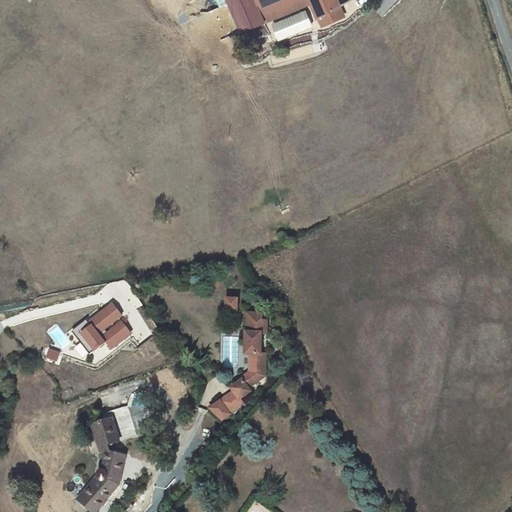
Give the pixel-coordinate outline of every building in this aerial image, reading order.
[(256,0),(265,22),(312,4),(319,19),(321,18),(325,25),(344,17),(339,8),(341,6),(338,0),(256,0)] [(274,24),(280,40),(312,28),(306,11),(274,24)] [(282,234),(275,238),(279,245),(286,240),(282,234)] [(226,300),(226,311),(237,311),(237,300),(226,300)] [(96,308),(88,310),(95,334),(110,331),(105,314),(98,316),(96,308)] [(262,315),(248,314),(247,332),(246,332),(246,355),(250,355),(250,373),(241,379),(242,381),(232,388),(234,392),(221,402),(230,415),(244,405),(240,400),(251,391),(249,388),(266,376),(266,354),(261,354),(262,334),(267,335),(267,322),(262,322),(262,315)] [(100,424),(107,446),(119,442),(112,420),(100,424)] [(109,453),(107,446),(100,424),(93,426),(103,454),(108,452),(109,453)] [(211,455),(203,449),(193,460),(202,467),(211,455)] [(101,480),(81,502),(92,511),(95,511),(119,486),(125,456),(109,453),(108,452),(102,471),(101,472),(99,473),(98,475),(98,477),(101,480)] [(78,500),(81,502),(101,480),(98,477),(78,500)]
